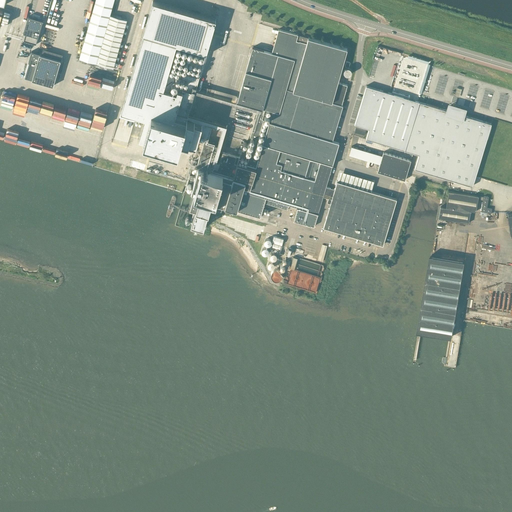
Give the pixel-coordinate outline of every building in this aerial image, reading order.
[(110,15),(114,0),(95,0),(79,58),(113,67),(127,19),(110,15)] [(216,19),(153,1),(121,111),(145,118),(139,138),(178,150),(181,139),(196,143),(202,122),(187,118),(216,19)] [(28,16),(23,33),(26,33),(24,41),(36,44),(43,20),(28,16)] [(298,34),(296,40),(291,58),(252,47),(237,100),(259,107),(250,136),(255,138),(250,155),(246,166),(237,163),(239,157),(223,152),(218,168),(209,166),(211,158),(211,159),(212,156),(214,156),(217,145),(215,144),(215,143),(204,140),(205,139),(201,138),(198,146),(201,147),(199,154),(204,156),(196,185),(194,184),(193,187),(195,187),(192,197),(198,198),(191,223),(204,227),(209,207),(213,208),(215,204),(260,217),(265,203),(287,209),(289,204),(298,207),(294,220),(314,226),(332,164),(333,165),(339,142),(332,140),(343,105),(331,102),(342,65),(347,48),(298,34)] [(29,62),(24,77),(53,86),(60,63),(61,60),(60,60),(41,54),(40,54),(40,53),(32,51),(28,62),(29,62)] [(107,74),(118,77),(120,70),(109,67),(107,74)] [(363,95),(355,124),(369,128),(366,138),(405,150),(420,102),(366,85),(363,95)] [(19,108),(38,112),(40,101),(23,97),(21,107),(17,106),(16,110),(18,111),(19,108)] [(420,102),(405,150),(419,154),(414,168),(472,186),(491,123),(462,114),(464,109),(450,105),(448,110),(420,102)] [(46,117),(83,126),(85,117),(48,108),(46,117)] [(349,154),(380,163),(382,155),(351,146),(349,154)] [(383,152),(382,155),(380,163),(377,172),(405,180),(411,160),(383,152)] [(396,198),(337,181),(323,227),(383,244),(396,198)] [(478,196),(448,191),(446,207),(440,206),(438,218),(468,223),(470,210),(476,211),(478,196)] [(488,196),(484,196),(481,211),(491,213),(491,208),(487,207),(488,196)] [(281,249),(283,238),(271,236),(270,242),(271,242),(271,248),(281,249)] [(318,260),(323,261),(327,245),(322,244),(318,260)] [(267,250),(267,259),(275,259),(275,254),(272,254),(272,250),(267,250)] [(463,260),(431,255),(419,331),(451,337),(463,260)] [(310,266),(311,266),(310,269),(316,272),(319,265),(311,262),(310,266)]
